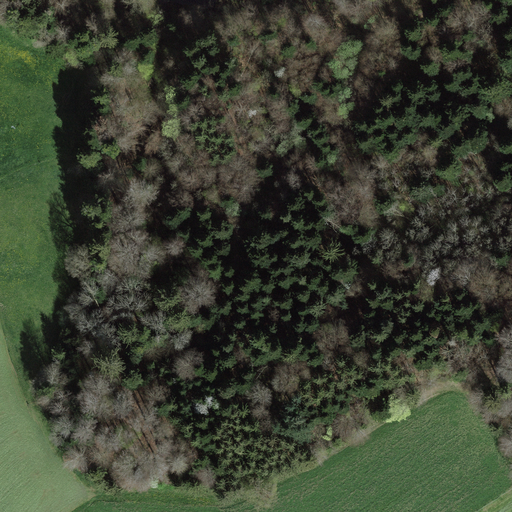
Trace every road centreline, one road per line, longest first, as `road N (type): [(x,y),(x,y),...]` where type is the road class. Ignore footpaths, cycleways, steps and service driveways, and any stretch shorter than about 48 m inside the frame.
road 1 (track): [(153,355),(181,352),(235,312),(277,295),(352,282),(511,195)]
road 2 (track): [(318,54),(451,0)]
